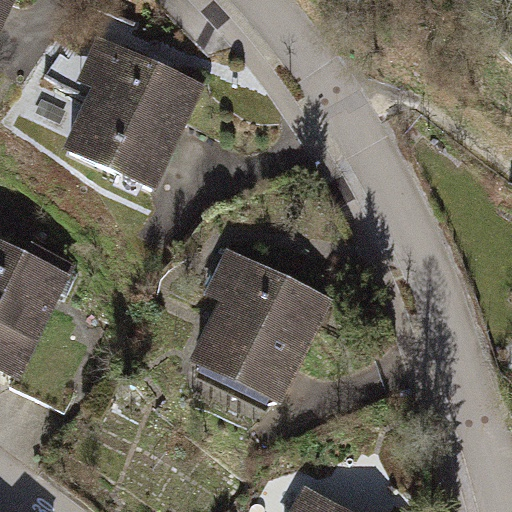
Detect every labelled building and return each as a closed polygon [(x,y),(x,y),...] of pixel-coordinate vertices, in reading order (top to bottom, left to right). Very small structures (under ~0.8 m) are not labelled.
[(0,0),(0,22),(9,0),(0,0)] [(151,191),(199,87),(118,50),(70,154),(151,191)] [(0,370),(15,378),(63,280),(0,249),(0,370)] [(198,365),(277,403),(326,303),(248,265),(198,365)] [(342,511),(305,491),(294,511),(342,511)]
